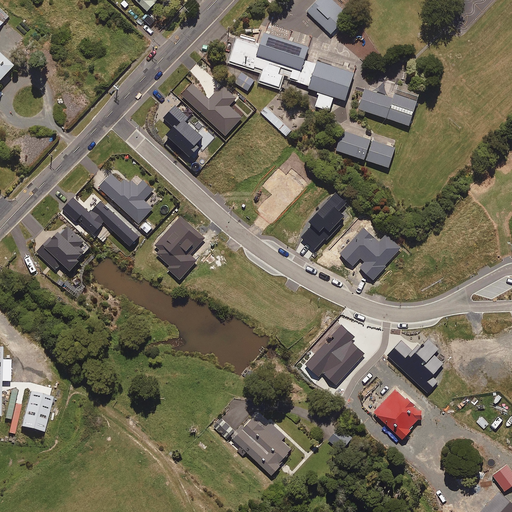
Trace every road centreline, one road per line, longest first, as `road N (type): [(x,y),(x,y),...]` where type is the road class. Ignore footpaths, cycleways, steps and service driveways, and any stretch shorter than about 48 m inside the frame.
road 1 (residential): [(109,113),(251,242),(296,272),(378,311),(415,315),(444,307)]
road 2 (secondary): [(109,113),(0,228)]
road 3 (secondary): [(216,0),(109,113)]
